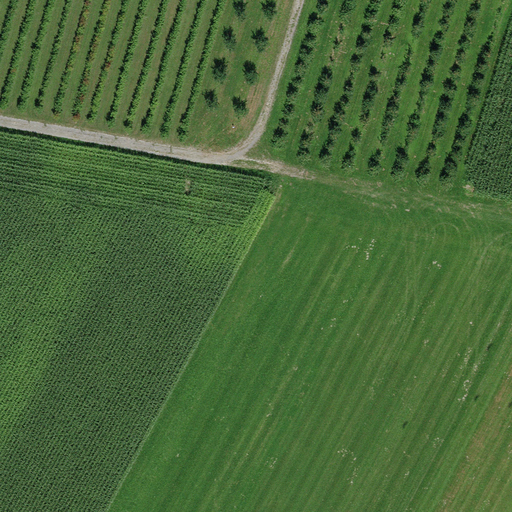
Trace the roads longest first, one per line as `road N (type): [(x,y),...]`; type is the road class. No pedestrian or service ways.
road 1 (track): [(319,177),(0,120)]
road 2 (track): [(298,0),(243,163)]
